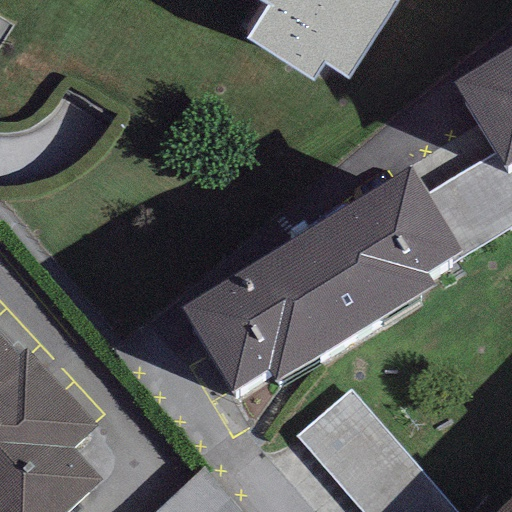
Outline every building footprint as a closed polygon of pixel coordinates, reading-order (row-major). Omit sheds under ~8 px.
[(258,0),(247,19),(311,55),(323,42),(346,56),(384,0),(258,0)] [(511,60),(454,97),(492,158),(506,180),(511,176),(511,60)] [(492,158),(423,198),(462,260),(511,228),(511,176),(506,180),(492,158)] [(410,180),(182,321),(234,405),(268,384),(276,396),(434,298),(428,288),(464,266),(462,260),(423,198),(410,180)] [(115,441),(0,314),(0,511),(85,511),(112,488),(90,464),(115,441)] [(298,452),(353,511),(453,511),(352,403),(298,452)]
